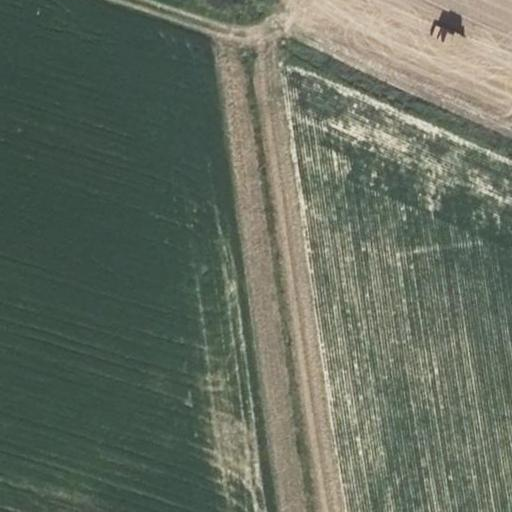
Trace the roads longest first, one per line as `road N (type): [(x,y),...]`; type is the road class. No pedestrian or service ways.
road 1 (track): [(263,37),(329,511)]
road 2 (track): [(121,0),(245,36),(263,37),(283,22)]
